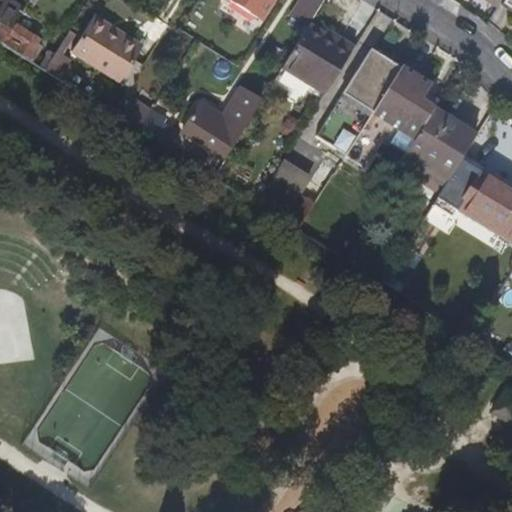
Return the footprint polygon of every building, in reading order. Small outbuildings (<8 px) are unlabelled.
[(25,4),(18,0),(0,0),(0,40),(2,42),(17,17),(25,4)] [(270,0),(227,0),(259,20),(270,0)] [(298,0),(290,14),(307,24),(321,1),(319,0),(298,0)] [(69,48),(116,78),(139,41),(93,12),(69,48)] [(43,33),(17,17),(2,42),(27,58),(43,33)] [(279,68),(322,95),(350,51),(321,33),(307,24),(279,68)] [(353,46),(324,28),(321,33),(350,51),(353,46)] [(214,32),(206,45),(231,62),(239,48),(214,32)] [(141,43),(139,41),(116,78),(118,79),(141,43)] [(315,136),(344,155),(398,68),(369,49),(315,136)] [(428,86),(398,68),(344,155),(361,166),(387,124),(397,129),(391,139),(407,148),(431,110),(418,103),(428,86)] [(243,126),(260,99),(242,87),(224,118),(200,103),(182,130),(224,156),(243,126)] [(132,100),(123,94),(112,112),(139,128),(152,107),(135,96),(132,100)] [(403,154),(446,181),(477,131),(435,104),(431,110),(407,148),(403,154)] [(167,116),(152,107),(139,128),(160,142),(171,125),(164,120),(167,116)] [(282,150),(243,126),(224,156),(220,164),(259,187),(282,150)] [(300,191),(316,200),(335,170),(341,160),(326,150),(300,191)] [(356,168),(341,160),(335,170),(350,179),(356,168)] [(316,200),(300,191),(273,173),(255,202),(298,229),(306,217),(316,200)] [(511,195),(484,179),(478,190),(472,187),(459,208),(511,240),(511,239),(511,195)] [(321,226),(306,217),(298,229),(313,239),(321,226)] [(0,363),(33,359),(24,297),(64,266),(48,251),(28,242),(9,236),(0,235),(0,363)] [(413,267),(399,258),(389,275),(403,284),(413,267)] [(511,423),(511,389),(505,386),(489,411),(511,424),(511,423)]
